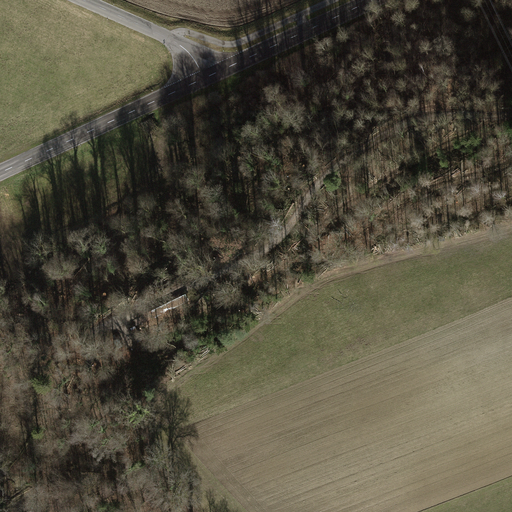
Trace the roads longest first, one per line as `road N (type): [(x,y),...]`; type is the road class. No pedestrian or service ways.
road 1 (track): [(94,332),(254,257),(285,235),(328,172),(409,121),(511,113)]
road 2 (tertiary): [(205,78),(0,173)]
road 3 (tertiary): [(373,0),(205,78)]
road 4 (tertiary): [(82,0),(170,38),(205,78)]
